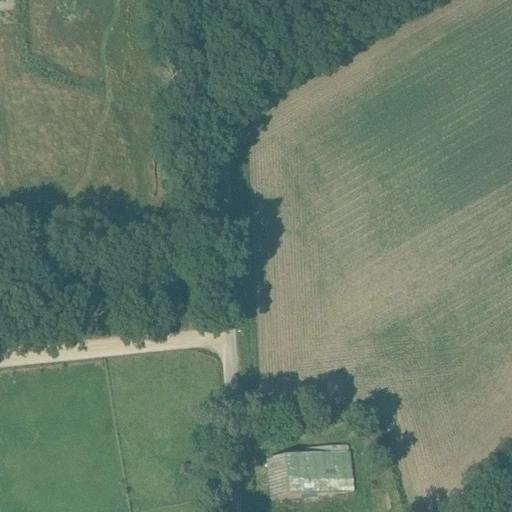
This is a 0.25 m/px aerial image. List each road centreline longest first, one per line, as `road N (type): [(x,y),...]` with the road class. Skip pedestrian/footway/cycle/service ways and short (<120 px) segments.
road 1 (unclassified): [(234,511),(213,0)]
road 2 (track): [(227,336),(0,360)]
